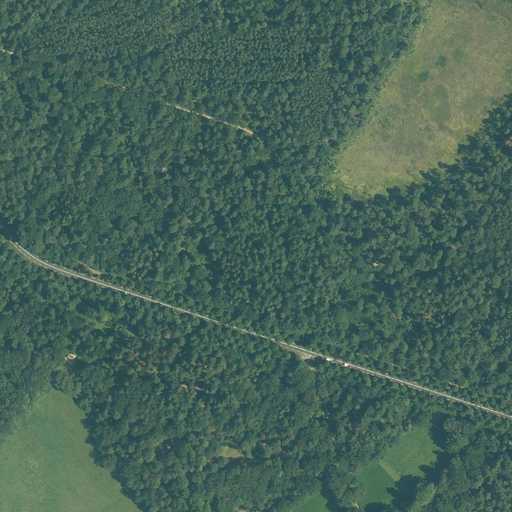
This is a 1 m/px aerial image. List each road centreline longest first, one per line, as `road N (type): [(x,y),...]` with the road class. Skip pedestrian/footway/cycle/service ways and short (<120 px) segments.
road 1 (primary): [(511,417),(48,265),(0,220)]
road 2 (track): [(60,355),(100,397),(133,404),(190,480),(185,511)]
road 3 (track): [(231,511),(278,478),(337,460)]
